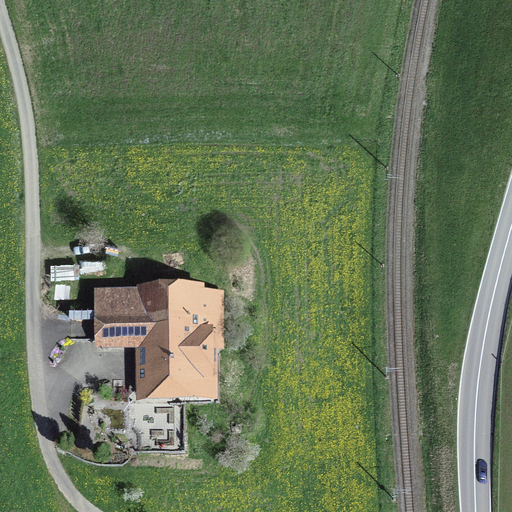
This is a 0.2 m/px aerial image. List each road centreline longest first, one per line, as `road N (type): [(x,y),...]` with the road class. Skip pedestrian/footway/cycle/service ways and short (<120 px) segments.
road 1 (track): [(92,511),(63,482),(46,431),(33,159),(0,6)]
road 2 (secondary): [(478,511),(480,399),(511,241)]
